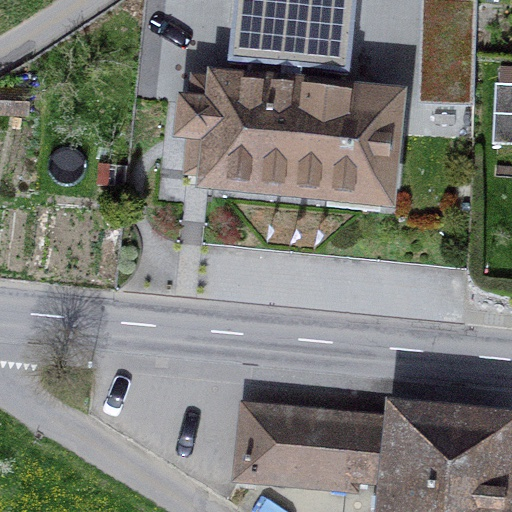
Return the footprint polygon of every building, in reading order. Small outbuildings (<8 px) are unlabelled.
[(270,0),(270,10),(335,16),(336,0),(270,0)] [(213,138),(209,180),(383,198),(393,102),(196,82),(194,104),(183,103),(179,135),(213,138)] [(511,84),(495,84),(493,144),(511,144),(511,84)] [(241,476),(352,486),(353,476),(356,433),(357,422),(247,411),(241,476)] [(398,416),(396,437),(356,433),(353,476),(393,480),(389,511),(501,511),(510,427),(398,416)]
